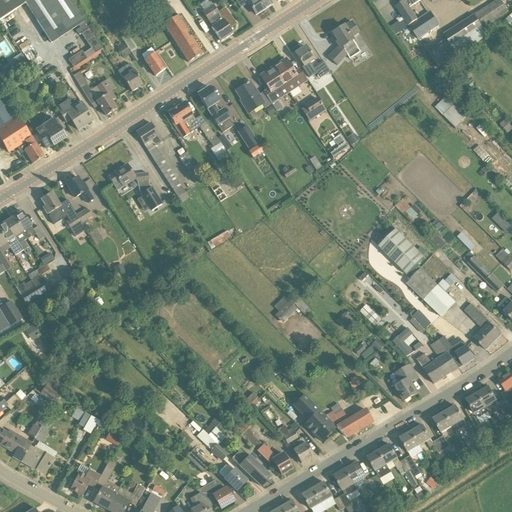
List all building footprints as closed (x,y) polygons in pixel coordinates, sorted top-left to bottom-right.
[(0,0),(0,19),(25,4),(51,44),(85,22),(69,0),(0,0)] [(246,0),(256,15),(271,5),(268,0),(237,0),(240,4),(246,0)] [(396,6),(409,26),(416,22),(408,9),(421,1),(419,0),(404,0),(405,0),(396,6)] [(500,0),(496,0),(443,34),(446,39),(428,51),(439,69),(457,56),(458,57),(473,47),(483,40),(480,36),(491,30),(488,26),(509,12),(500,0)] [(211,27),(221,42),(233,34),(223,19),(212,5),(211,6),(209,3),(200,8),(202,12),(209,23),(215,18),(218,23),(211,27)] [(159,16),(164,24),(177,16),(172,8),(159,16)] [(439,26),(430,13),(416,22),(409,26),(418,40),(439,26)] [(164,24),(188,63),(202,54),(177,16),(164,24)] [(106,32),(114,27),(109,19),(101,24),(106,32)] [(74,68),(102,49),(85,22),(79,26),(80,29),(76,31),(79,35),(81,34),(91,49),(84,54),(82,51),(68,60),(74,68)] [(328,58),(337,66),(347,55),(349,59),(360,53),(353,41),(353,40),(351,37),(358,33),(352,22),(345,27),(344,26),(332,33),(337,41),(336,43),(338,47),(328,58)] [(130,38),(128,39),(123,42),(124,43),(130,53),(136,49),(130,38)] [(130,53),(124,43),(116,47),(123,58),(130,53)] [(317,65),(305,47),(295,54),(304,68),(310,64),(320,79),(330,72),(323,62),(317,65)] [(144,60),(156,77),(166,69),(154,53),(144,60)] [(286,60),(273,68),(289,93),(307,81),(299,69),(294,73),(286,60)] [(118,71),(131,92),(142,86),(129,65),(118,71)] [(289,93),(273,68),(260,76),(268,89),(263,93),(271,105),(289,93)] [(99,106),(106,116),(117,109),(112,101),(116,99),(111,91),(105,81),(91,90),(79,72),(72,76),(91,105),(96,101),(99,106)] [(237,91),(243,100),(241,101),(249,114),(262,105),(264,109),(271,105),(263,93),(258,96),(250,83),(237,91)] [(5,94),(16,94),(17,86),(6,86),(5,94)] [(209,87),(199,94),(198,95),(212,116),(211,117),(218,126),(222,133),(234,126),(229,119),(223,109),(219,112),(214,105),(219,103),(209,87)] [(21,153),(24,150),(33,164),(44,157),(31,137),(0,88),(0,139),(9,153),(17,148),(21,153)] [(371,103),(382,99),(378,89),(367,93),(371,103)] [(78,131),(92,121),(80,103),(74,107),(69,98),(55,107),(66,124),(71,120),(78,131)] [(308,121),(326,110),(319,98),(301,110),(308,121)] [(468,114),(456,101),(442,114),(455,127),(468,114)] [(193,116),(185,103),(168,113),(172,119),(170,120),(181,139),(195,131),(188,120),(193,116)] [(276,113),(271,106),(266,110),(270,117),(276,113)] [(53,146),(66,138),(53,118),(34,131),(42,144),(49,140),(53,146)] [(507,133),(510,130),(511,128),(511,125),(506,119),(500,125),(507,133)] [(162,142),(151,123),(136,133),(148,152),(177,197),(184,193),(155,147),(162,142)] [(213,147),(220,143),(217,140),(206,124),(200,128),(213,147)] [(258,145),(247,129),(238,135),(249,151),(258,145)] [(222,136),(218,138),(224,150),(228,148),(222,136)] [(336,144),(327,150),(332,157),(346,147),(338,136),(333,139),(336,144)] [(232,162),(220,143),(213,147),(210,150),(223,168),(232,162)] [(253,159),(263,152),(258,145),(249,151),(248,152),(253,159)] [(179,158),(196,184),(204,179),(187,153),(179,158)] [(490,157),(484,163),(487,166),(493,160),(490,157)] [(140,193),(152,211),(162,205),(149,185),(148,174),(135,175),(134,176),(127,165),(126,165),(126,166),(115,173),(109,177),(113,184),(118,181),(122,187),(135,179),(137,182),(140,193)] [(305,169),(309,175),(313,172),(309,166),(305,169)] [(86,204),(93,200),(83,183),(81,184),(77,178),(66,184),(75,198),(81,194),(86,204)] [(43,208),(50,220),(57,216),(54,211),(60,207),(52,193),(41,200),(45,207),(43,208)] [(410,222),(414,219),(412,217),(407,211),(411,208),(402,199),(395,207),(410,222)] [(92,217),(87,209),(76,216),(83,227),(89,224),(87,220),(92,217)] [(22,212),(13,217),(27,239),(35,234),(39,241),(45,237),(38,226),(33,230),(22,212)] [(492,219),(497,224),(503,217),(498,213),(492,219)] [(84,228),(83,227),(76,216),(65,222),(73,235),(84,228)] [(27,239),(13,217),(5,222),(22,250),(23,251),(29,248),(24,241),(27,239)] [(437,220),(433,224),(437,230),(442,226),(437,220)] [(22,250),(5,222),(0,225),(0,232),(10,248),(14,255),(22,250)] [(396,230),(378,247),(407,276),(424,258),(396,230)] [(10,248),(0,232),(0,262),(0,264),(5,272),(11,268),(2,253),(10,248)] [(511,268),(511,258),(503,249),(496,256),(510,270),(511,268)] [(474,257),(468,264),(497,293),(504,286),(474,257)] [(165,263),(155,270),(159,276),(169,270),(165,263)] [(46,265),(35,271),(38,276),(39,277),(41,275),(50,270),(46,265)] [(125,273),(122,265),(115,267),(118,276),(125,273)] [(445,292),(437,285),(420,269),(406,284),(441,317),(455,302),(445,292)] [(359,279),(363,282),(368,276),(365,273),(359,279)] [(451,274),(445,281),(450,287),(457,280),(456,279),(451,274)] [(30,280),(34,287),(27,291),(20,295),(23,300),(26,304),(50,289),(41,275),(39,277),(38,276),(30,280)] [(23,284),(27,291),(34,287),(30,280),(23,284)] [(439,285),(445,291),(449,286),(443,280),(439,285)] [(279,312),(289,302),(285,297),(275,307),(279,312)] [(511,320),(511,301),(507,297),(497,306),(511,320)] [(294,304),(303,313),(308,308),(309,308),(300,299),(294,304)] [(22,318),(11,300),(0,306),(0,310),(9,326),(22,318)] [(402,307),(411,316),(424,330),(432,323),(419,309),(418,309),(409,300),(402,307)] [(293,311),(294,313),(298,309),(290,301),(289,302),(279,312),(275,316),(281,322),(293,311)] [(473,338),(485,350),(501,335),(470,304),(463,311),(482,330),(473,338)] [(0,331),(9,326),(0,311),(0,331)] [(353,320),(348,314),(339,323),(344,329),(353,320)] [(34,325),(27,329),(33,340),(41,336),(34,325)] [(384,327),(381,331),(388,339),(392,335),(384,327)] [(413,351),(409,346),(405,341),(414,333),(408,327),(393,341),(407,356),(413,351)] [(450,356),(458,369),(463,367),(474,360),(465,345),(463,341),(453,348),(445,337),(439,341),(450,356)] [(385,345),(377,339),(372,346),(380,352),(385,345)] [(433,385),(446,377),(458,369),(450,356),(439,341),(431,346),(439,358),(431,363),(425,354),(417,360),(433,385)] [(362,345),(361,344),(354,350),(360,356),(367,350),(364,348),(362,345)] [(62,365),(51,378),(60,386),(72,373),(62,365)] [(395,386),(404,402),(417,394),(411,382),(417,378),(409,365),(394,374),(401,384),(395,386)] [(511,371),(498,381),(508,394),(503,397),(505,401),(511,409),(511,399),(508,394),(511,391),(511,371)] [(353,389),(362,384),(357,376),(351,379),(352,382),(350,383),(353,389)] [(59,396),(45,385),(38,395),(53,405),(59,396)] [(477,394),(488,413),(488,414),(490,416),(501,409),(505,417),(511,413),(511,409),(505,401),(498,404),(488,387),(477,394)] [(252,393),(244,401),(251,409),(260,401),(252,393)] [(152,407),(179,432),(191,419),(164,394),(152,407)] [(466,400),(476,417),(477,419),(488,413),(477,394),(466,400)] [(0,399),(0,411),(6,406),(10,411),(20,402),(14,395),(4,404),(0,399)] [(304,424),(321,442),(335,428),(303,395),(293,405),(308,420),(304,424)] [(472,435),(474,433),(477,432),(471,420),(465,423),(455,406),(444,413),(453,427),(456,433),(467,426),(472,435)] [(325,416),(346,437),(372,422),(365,409),(347,419),(340,407),(325,416)] [(433,419),(442,434),(453,427),(444,413),(433,419)] [(476,417),(471,420),(477,432),(483,428),(477,419),(476,417)] [(190,425),(196,430),(198,427),(193,422),(190,425)] [(203,432),(208,436),(216,428),(211,423),(203,432)] [(32,425),(26,435),(34,439),(40,429),(32,425)] [(422,426),(411,432),(419,446),(430,440),(422,426)] [(40,429),(34,439),(42,444),(49,432),(41,427),(40,429)] [(218,445),(226,437),(216,428),(208,436),(217,445),(218,445)] [(287,445),(298,438),(294,431),(292,431),(290,428),(287,430),(289,433),(283,437),(287,445)] [(30,448),(0,429),(0,444),(15,453),(12,457),(21,462),(30,448)] [(246,442),(253,435),(254,434),(248,429),(241,436),(246,442)] [(211,451),(212,450),(217,445),(208,436),(203,432),(202,431),(196,437),(197,438),(211,451)] [(400,439),(408,453),(419,446),(411,432),(400,439)] [(261,444),(253,435),(246,442),(255,450),(257,448),(261,444)] [(438,440),(444,451),(450,447),(443,436),(438,440)] [(123,438),(119,444),(126,447),(129,442),(123,438)] [(298,447),(292,450),(301,464),(313,457),(302,438),(295,442),(298,447)] [(439,454),(444,451),(438,440),(432,443),(439,454)] [(267,447),(264,444),(256,451),(268,464),(272,461),(281,476),(292,469),(283,453),(276,456),(269,449),(270,448),(267,446),(267,447)] [(218,445),(217,445),(212,450),(222,460),(227,455),(218,445)] [(389,445),(378,452),(386,466),(393,462),(397,470),(402,468),(405,474),(411,470),(404,459),(399,462),(389,445)] [(34,450),(30,448),(21,462),(36,472),(38,469),(45,474),(49,468),(50,465),(54,459),(35,448),(34,450)] [(209,465),(193,450),(186,457),(202,472),(209,465)] [(240,450),(231,459),(261,487),(270,477),(240,450)] [(367,458),(377,475),(372,478),(378,489),(384,486),(380,479),(391,473),(386,466),(378,452),(367,458)] [(417,467),(410,456),(404,459),(411,470),(415,477),(421,474),(417,467)] [(109,460),(103,472),(110,476),(116,464),(109,460)] [(357,464),(345,471),(357,491),(368,484),(373,493),(378,489),(372,478),(367,481),(357,464)] [(81,498),(88,486),(94,489),(96,485),(101,476),(89,470),(86,477),(79,473),(69,491),(81,498)] [(224,480),(237,492),(246,481),(234,470),(224,480)] [(345,471),(335,477),(344,494),(339,497),(346,508),(347,511),(355,511),(347,497),(357,491),(345,471)] [(102,487),(103,487),(110,476),(103,472),(101,476),(96,485),(102,488),(102,487)] [(434,478),(428,485),(434,490),(440,483),(434,478)] [(234,502),(225,487),(221,490),(216,481),(196,492),(198,494),(213,504),(216,502),(221,510),(234,502)] [(324,483),(313,489),(322,503),(332,497),(324,483)] [(116,495),(107,511),(109,511),(123,511),(128,503),(135,507),(145,489),(138,485),(132,495),(119,488),(116,495)] [(152,493),(163,495),(164,489),(153,486),(152,493)] [(107,511),(116,495),(103,487),(102,487),(102,488),(93,503),(107,511)] [(388,494),(385,488),(380,491),(383,497),(388,494)] [(311,510),(322,503),(313,489),(303,496),(311,510)] [(423,491),(416,496),(419,501),(426,496),(423,491)] [(205,511),(206,511),(214,506),(213,504),(198,494),(189,499),(194,508),(190,510),(191,511),(205,511)] [(339,497),(334,501),(340,511),(346,508),(339,497)] [(284,511),(298,511),(293,501),(282,508),(284,511)]
